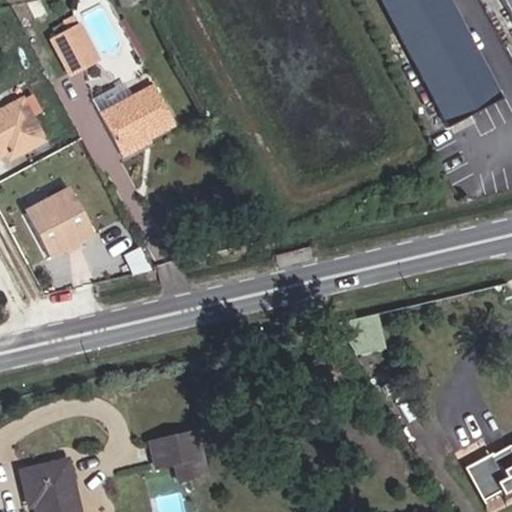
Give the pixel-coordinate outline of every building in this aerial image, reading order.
[(511,94),(511,80),(466,0),(395,0),(464,121),(511,94)] [(81,20),(49,38),(71,76),(103,57),(81,20)] [(176,121),(157,82),(101,109),(119,147),(176,121)] [(43,136),(20,95),(0,105),(0,150),(5,148),(7,147),(11,144),(16,141),(20,148),(43,136)] [(20,148),(16,141),(11,144),(7,147),(5,148),(9,155),(20,148)] [(345,320),(353,354),(386,345),(378,312),(345,320)] [(195,434),(148,444),(153,470),(173,466),(177,483),(204,477),(195,434)] [(511,444),(507,447),(508,450),(491,459),(490,456),(463,471),(481,504),(498,494),(501,500),(511,493),(511,444)] [(76,511),(65,463),(19,474),(27,509),(33,508),(33,511),(76,511)]
